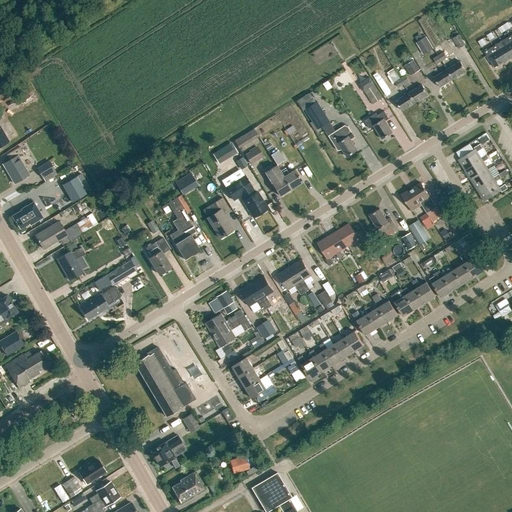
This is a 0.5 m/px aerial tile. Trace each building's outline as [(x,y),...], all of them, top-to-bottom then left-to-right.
[(503,25),(506,30),(511,27),(508,22),(503,25)] [(506,30),(503,25),(498,28),(501,33),(506,30)] [(490,41),(494,37),(491,32),(486,35),(490,41)] [(460,48),(465,45),(459,36),(455,39),(460,48)] [(501,41),(511,57),(511,56),(511,39),(510,36),(501,41)] [(423,55),(429,51),(433,49),(426,37),(416,43),(423,55)] [(481,46),(486,43),(483,38),(478,41),(481,46)] [(493,46),(503,62),(511,57),(501,41),(493,46)] [(503,62),(493,46),(484,52),(490,62),(491,61),(495,67),(503,62)] [(438,55),(442,61),(447,57),(443,52),(438,55)] [(437,64),(442,61),(438,55),(433,58),(437,64)] [(411,75),(420,69),(413,59),(404,64),(411,75)] [(447,69),(453,79),(466,71),(460,61),(447,69)] [(394,82),(402,77),(395,67),(388,73),(394,82)] [(440,87),(453,79),(447,69),(434,77),(440,87)] [(380,71),(375,74),(387,95),(393,92),(380,71)] [(405,76),(400,79),(404,84),(409,81),(405,76)] [(399,87),(404,84),(400,79),(395,82),(399,87)] [(373,103),(382,97),(374,84),(364,90),(373,103)] [(409,93),(415,102),(428,94),(422,84),(409,93)] [(303,111),(305,109),(316,102),(310,93),(296,101),(303,111)] [(402,110),(415,102),(409,93),(396,101),(402,110)] [(305,109),(318,129),(330,122),(317,102),(316,102),(305,109)] [(389,118),(384,111),(377,115),(376,113),(364,120),(369,128),(373,126),(382,139),(393,132),(385,121),(389,118)] [(0,146),(8,142),(0,127),(0,117),(1,116),(0,114),(0,146)] [(341,151),(342,150),(347,157),(357,150),(351,140),(355,137),(349,127),(345,126),(329,136),(339,151),(341,151)] [(239,149),(259,137),(254,129),(234,141),(239,149)] [(479,140),(482,145),(489,140),(486,135),(479,140)] [(219,163),(237,152),(231,142),(212,153),(219,163)] [(482,159),(481,157),(477,152),(483,148),(480,144),(474,148),(475,149),(458,160),(465,170),(482,159)] [(256,161),(263,156),(257,146),(249,151),(250,152),(256,161)] [(14,183),(29,174),(19,157),(24,154),(20,147),(9,153),(12,159),(3,164),(14,183)] [(277,165),(285,160),(278,150),(271,155),(277,165)] [(471,180),(488,169),(483,162),(489,158),(486,154),(481,157),(482,159),(465,170),(471,180)] [(242,157),(235,161),(241,170),(248,166),(242,157)] [(42,177),(54,170),(49,161),(37,168),(42,177)] [(281,173),(276,165),(265,172),(270,180),(273,185),(280,196),(291,189),(281,173)] [(493,177),(499,174),(494,166),(488,169),(493,177)] [(494,180),(496,182),(501,178),(499,174),(493,177),(488,169),(471,180),(478,190),(494,180)] [(506,169),(499,174),(501,178),(508,174),(506,169)] [(57,174),(54,170),(42,177),(45,182),(57,174)] [(281,173),(291,189),(302,182),(295,170),(288,174),(286,170),(281,173)] [(190,173),(175,182),(183,195),(198,186),(190,173)] [(76,176),(84,190),(89,187),(81,174),(76,176)] [(76,176),(62,185),(72,202),(86,194),(84,190),(76,176)] [(254,194),(251,189),(252,188),(244,176),(226,188),(233,200),(241,195),(244,200),(243,201),(253,217),(267,208),(257,192),(254,194)] [(499,187),(496,182),(494,180),(478,190),(484,201),(501,190),(502,192),(508,188),(505,184),(499,187)] [(422,205),(427,214),(428,214),(438,208),(421,182),(411,189),(422,205)] [(412,211),(422,205),(411,189),(402,195),(412,211)] [(185,217),(184,215),(187,213),(177,197),(167,203),(177,219),(172,222),(177,230),(169,235),(184,260),(191,255),(192,256),(200,250),(191,234),(195,231),(186,216),(185,217)] [(446,197),(442,199),(453,217),(448,220),(455,231),(462,227),(464,226),(457,214),(446,197)] [(219,238),(232,230),(223,215),(230,210),(222,198),(210,205),(214,213),(207,218),(219,238)] [(37,208),(34,203),(28,207),(27,206),(23,208),(24,209),(21,211),(22,212),(13,217),(16,222),(20,230),(29,224),(30,226),(43,219),(39,212),(42,211),(39,206),(37,208)] [(387,220),(380,209),(369,215),(378,229),(382,234),(396,225),(391,218),(387,220)] [(426,224),(432,221),(428,214),(427,214),(421,217),(426,224)] [(86,216),(75,224),(80,233),(92,226),(86,216)] [(152,233),(158,229),(152,219),(146,223),(152,233)] [(420,244),(430,238),(419,219),(409,225),(420,244)] [(58,221),(35,235),(43,249),(66,236),(69,240),(80,233),(75,224),(63,230),(58,221)] [(339,230),(348,246),(356,241),(360,246),(364,244),(361,238),(359,239),(349,223),(339,230)] [(105,227),(98,230),(110,253),(118,249),(105,227)] [(442,237),(448,233),(445,229),(439,232),(442,237)] [(340,251),(348,246),(339,230),(328,236),(338,252),(336,253),(340,259),(344,256),(340,251)] [(443,236),(447,241),(454,237),(451,232),(443,236)] [(402,238),(409,250),(417,244),(410,233),(402,238)] [(330,257),(336,253),(338,252),(328,236),(318,243),(327,258),(325,259),(329,265),(334,262),(330,257)] [(458,246),(466,241),(463,237),(456,242),(458,246)] [(121,238),(116,241),(120,248),(125,245),(121,238)] [(159,274),(171,267),(161,251),(168,246),(162,238),(145,248),(151,257),(149,258),(159,274)] [(448,253),(455,248),(452,244),(445,248),(448,253)] [(70,250),(56,258),(69,280),(83,272),(75,259),(84,254),(80,247),(71,253),(70,250)] [(125,257),(132,252),(129,248),(122,252),(125,257)] [(437,259),(444,255),(442,250),(434,255),(437,259)] [(460,256),(464,263),(473,277),(484,270),(475,256),(469,260),(465,253),(460,256)] [(406,264),(413,260),(410,256),(403,260),(406,264)] [(426,266),(434,261),(431,257),(424,262),(426,266)] [(290,267),(305,292),(310,289),(304,279),(311,275),(302,259),(290,267)] [(138,270),(132,260),(107,275),(113,285),(138,270)] [(395,271),(402,266),(400,262),(392,267),(395,271)] [(463,284),(473,277),(464,263),(454,269),(463,284)] [(301,295),(305,292),(290,267),(277,275),(287,290),(295,285),(301,295)] [(383,282),(393,276),(389,269),(379,275),(383,282)] [(452,290),(463,284),(454,269),(443,276),(452,290)] [(441,297),(452,290),(443,276),(440,270),(433,274),(434,276),(430,278),(432,283),(441,297)] [(356,278),(359,284),(366,280),(363,274),(356,278)] [(106,275),(94,282),(99,290),(111,283),(106,275)] [(280,310),(277,306),(276,303),(272,306),(266,296),(274,291),(264,276),(252,283),(267,308),(268,308),(272,315),(280,310)] [(412,281),(416,288),(425,302),(436,296),(427,282),(421,285),(416,279),(412,281)] [(332,281),(326,283),(331,295),(337,293),(332,281)] [(263,311),(267,308),(252,283),(240,291),(249,306),(257,302),(263,311)] [(359,293),(367,288),(364,285),(357,289),(359,293)] [(120,297),(114,287),(101,295),(100,294),(80,307),(88,320),(108,307),(107,305),(120,297)] [(425,302),(416,288),(410,292),(407,287),(402,290),(406,295),(414,309),(425,302)] [(332,301),(332,300),(325,290),(318,294),(325,305),(332,301)] [(226,291),(217,296),(228,314),(237,308),(226,291)] [(349,300),(356,295),(354,291),(346,296),(349,300)] [(378,307),(387,321),(398,315),(389,300),(384,303),(378,293),(372,297),(378,307)] [(414,309),(406,295),(399,299),(395,293),(391,296),(404,316),(414,309)] [(0,323),(8,318),(7,317),(14,313),(15,314),(18,312),(14,305),(13,305),(7,295),(0,298),(0,323)] [(295,301),(290,304),(294,311),(299,308),(295,301)] [(332,301),(325,305),(327,309),(334,304),(332,301)] [(334,314),(341,310),(339,306),(331,310),(334,314)] [(387,321),(378,307),(372,311),(369,306),(365,309),(377,328),(387,321)] [(353,314),(357,320),(366,335),(377,328),(365,309),(364,307),(353,314)] [(213,335),(245,315),(241,309),(234,313),(235,315),(226,321),(221,313),(205,323),(213,335)] [(323,321),(331,316),(328,312),(321,317),(323,321)] [(245,315),(213,335),(221,347),(236,338),(231,330),(241,324),(245,330),(252,326),(245,315)] [(312,328),(320,323),(318,319),(310,323),(312,328)] [(276,331),(270,321),(258,328),(264,339),(276,331)] [(309,330),(307,325),(299,330),(302,334),(309,330)] [(0,343),(7,355),(24,344),(15,330),(0,339),(0,343)] [(309,330),(302,334),(306,340),(312,336),(309,330)] [(344,338),(353,352),(364,345),(355,331),(344,338)] [(299,336),(296,332),(289,336),(292,341),(299,336)] [(334,344),(342,359),(353,352),(344,338),(338,341),(333,334),(329,337),(333,344),(334,344)] [(299,336),(292,341),(296,347),(303,343),(299,336)] [(257,347),(265,342),(262,337),(254,342),(257,347)] [(282,350),(286,347),(282,340),(278,342),(282,350)] [(334,344),(333,344),(328,348),(325,343),(320,346),(323,351),(332,365),(342,359),(334,344)] [(231,352),(227,346),(222,349),(226,355),(231,352)] [(175,368),(171,370),(158,347),(147,353),(148,355),(134,363),(166,416),(179,408),(184,406),(195,399),(185,382),(184,383),(175,368)] [(48,364),(40,350),(31,355),(26,358),(24,354),(23,353),(5,364),(5,365),(0,368),(3,372),(7,369),(19,388),(30,381),(29,379),(40,372),(39,370),(48,364)] [(289,360),(293,358),(288,350),(284,353),(289,360)] [(321,372),(332,365),(323,351),(312,357),(321,372)] [(321,372),(312,357),(306,361),(303,356),(298,359),(310,378),(321,372)] [(239,377),(253,368),(246,357),(232,366),(239,377)] [(292,373),(295,371),(300,368),(295,361),(291,363),(292,365),(287,367),(292,373)] [(245,387),(260,378),(253,368),(239,377),(245,387)] [(260,378),(245,387),(252,398),(267,389),(260,378)] [(228,422),(234,418),(228,408),(222,411),(228,422)] [(182,419),(190,433),(199,427),(191,413),(182,419)] [(181,442),(177,435),(165,442),(165,441),(150,450),(159,466),(169,460),(174,457),(170,449),(181,442)] [(233,459),(235,472),(251,469),(249,456),(233,459)] [(174,457),(169,460),(175,468),(179,466),(174,457)] [(87,484),(99,475),(98,474),(105,470),(98,459),(79,471),(87,484)] [(214,496),(224,490),(213,471),(203,477),(214,496)] [(180,502),(203,489),(194,472),(180,480),(181,482),(172,487),(180,502)] [(282,511),(293,505),(290,499),(292,497),(277,472),(251,488),(265,511),(267,511),(278,505),(282,511)] [(74,476),(62,483),(69,494),(73,492),(80,487),(81,487),(74,476)] [(92,503),(115,489),(110,481),(96,490),(98,492),(89,498),(92,503)] [(120,496),(115,489),(92,503),(87,506),(87,507),(90,511),(103,511),(104,511),(102,507),(106,505),(120,496)] [(82,493),(71,501),(74,506),(86,498),(82,493)] [(136,511),(131,502),(114,511),(136,511)]
